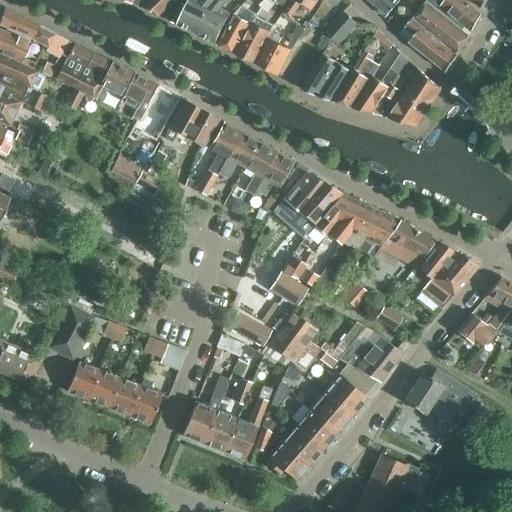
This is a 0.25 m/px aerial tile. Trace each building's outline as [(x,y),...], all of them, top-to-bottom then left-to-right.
[(133,0),(132,3),(158,16),(172,3),(168,0),(133,0)] [(211,3),(213,0),(191,0),(189,6),(183,3),(166,18),(179,25),(179,26),(197,35),(211,3)] [(213,0),(211,3),(197,35),(215,44),(231,12),(222,8),(227,0),(213,0)] [(265,0),(264,1),(260,5),(269,13),(277,2),(275,0),(265,0)] [(290,19),(302,2),(312,11),(319,0),(292,0),(282,14),(290,19)] [(387,18),(400,2),(401,0),(379,0),(375,5),(387,18)] [(415,0),(401,0),(400,2),(408,9),(415,0)] [(427,0),(429,1),(463,29),(465,26),(472,32),(482,14),(466,0),(427,0)] [(474,0),(484,9),(489,0),(474,0)] [(236,54),(254,24),(257,19),(248,14),(246,19),(241,16),(245,9),(248,4),(246,1),(236,14),(219,45),(236,54)] [(472,36),(463,29),(429,1),(415,17),(461,54),(472,36)] [(48,48),(46,51),(60,58),(62,55),(67,58),(75,43),(56,33),(5,8),(0,21),(0,24),(33,39),(36,41),(48,48)] [(340,45),(358,23),(345,11),(326,33),(340,45)] [(448,72),(461,54),(415,17),(402,34),(407,39),(448,72)] [(254,24),(236,54),(246,58),(257,64),(270,38),(273,32),(254,24)] [(270,38),(257,64),(280,76),(293,49),(292,49),(305,30),(298,25),(288,47),(280,43),(282,38),(272,33),(270,38)] [(0,28),(0,52),(21,63),(30,42),(0,28)] [(330,45),(323,40),(318,47),(326,52),(330,45)] [(93,101),(102,83),(99,81),(109,60),(75,43),(67,58),(56,80),(73,89),(73,90),(83,96),(93,101)] [(0,75),(28,87),(31,89),(34,90),(43,72),(34,68),(21,63),(0,52),(0,75)] [(333,101),(353,70),(325,53),(302,89),(333,101)] [(400,74),(405,67),(409,60),(402,53),(392,68),(383,81),(373,74),(352,107),(373,114),(386,95),(393,85),(399,76),(400,74)] [(364,54),(335,102),(352,107),(373,74),(380,65),(364,54)] [(34,68),(36,63),(28,60),(25,60),(23,59),(21,63),(34,68)] [(55,65),(46,60),(41,71),(50,76),(55,65)] [(123,97),(136,73),(120,65),(113,61),(102,83),(93,101),(100,105),(108,89),(123,97)] [(408,69),(405,67),(400,74),(399,76),(393,85),(399,89),(405,79),(403,77),(408,69)] [(406,93),(429,109),(442,88),(420,70),(406,93)] [(136,73),(123,97),(121,102),(136,110),(133,117),(139,120),(140,121),(158,85),(136,73)] [(28,87),(0,75),(0,121),(10,126),(20,102),(21,102),(28,87)] [(181,97),(158,85),(140,121),(154,129),(151,135),(156,137),(162,124),(165,126),(181,97)] [(406,93),(399,89),(393,85),(386,95),(399,103),(389,118),(417,127),(429,109),(406,93)] [(49,97),(44,95),(34,90),(27,105),(41,112),(49,97)] [(76,111),(83,96),(73,90),(65,105),(76,111)] [(204,147),(220,120),(184,100),(169,128),(168,130),(165,138),(173,142),(178,133),(204,147)] [(218,176),(242,132),(224,122),(209,149),(218,153),(197,191),(206,196),(218,176)] [(0,155),(6,158),(13,143),(9,141),(13,133),(0,126),(0,155)] [(28,146),(32,136),(19,130),(15,140),(28,146)] [(242,132),(218,176),(221,178),(223,174),(229,178),(236,164),(245,168),(259,142),(242,132)] [(259,142),(245,168),(255,174),(240,199),(248,204),(256,190),(277,151),(259,142)] [(159,169),(167,156),(158,150),(150,164),(159,169)] [(277,151),(256,190),(266,196),(273,184),(280,188),(295,161),(277,151)] [(52,179),(61,161),(50,156),(40,174),(52,179)] [(146,166),(142,171),(135,184),(155,194),(162,182),(146,174),(150,168),(146,166)] [(132,189),(137,178),(119,168),(114,179),(132,189)] [(288,196),(274,212),(294,230),(303,237),(308,232),(315,223),(331,202),(339,192),(321,181),(321,180),(307,173),(288,195),(288,196)] [(0,186),(10,192),(15,180),(2,174),(0,178),(0,186)] [(0,220),(10,198),(0,192),(0,220)] [(331,202),(315,223),(316,223),(314,226),(327,237),(328,235),(356,200),(342,193),(339,192),(331,202)] [(272,212),(279,201),(270,196),(264,207),(272,212)] [(356,200),(328,235),(339,244),(349,231),(351,232),(370,207),(356,200)] [(234,202),(230,210),(242,216),(248,204),(240,201),(237,201),(234,202)] [(171,227),(176,216),(155,204),(149,214),(171,227)] [(370,207),(351,232),(343,243),(358,250),(384,214),(370,207)] [(380,248),(400,221),(384,214),(358,250),(369,256),(375,245),(380,248)] [(380,248),(374,256),(395,267),(399,259),(416,269),(436,241),(400,221),(380,248)] [(454,296),(480,265),(440,242),(419,271),(431,279),(421,292),(441,309),(453,295),(454,296)] [(277,246),(267,263),(272,266),(280,271),(289,258),(291,254),(277,246)] [(299,280),(308,266),(293,256),(282,272),(299,280)] [(0,277),(16,285),(22,274),(0,262),(0,277)] [(328,292),(330,289),(337,277),(334,275),(334,274),(326,268),(315,285),(328,292)] [(312,284),(317,276),(307,270),(302,278),(312,284)] [(297,302),(306,284),(277,271),(268,289),(297,302)] [(330,289),(341,296),(348,284),(338,277),(337,277),(330,289)] [(498,332),(511,313),(511,282),(502,277),(483,300),(500,310),(489,324),(498,332)] [(356,309),(370,293),(357,282),(343,298),(356,309)] [(73,360),(91,326),(95,317),(70,305),(48,347),(73,360)] [(396,330),(403,318),(384,306),(377,318),(396,330)] [(235,310),(228,325),(264,342),(271,328),(235,310)] [(486,343),(495,331),(472,313),(457,331),(474,344),(479,337),(486,343)] [(511,313),(498,332),(511,339),(511,338),(511,313)] [(112,339),(118,325),(108,321),(102,335),(112,339)] [(348,363),(381,382),(403,354),(397,349),(377,333),(356,322),(341,341),(334,350),(332,349),(333,348),(325,342),(320,348),(348,362),(348,363)] [(118,325),(112,339),(121,342),(127,328),(118,325)] [(234,339),(223,335),(222,334),(216,347),(240,357),(242,352),(245,344),(245,343),(234,339)] [(153,354),(158,341),(149,338),(144,350),(153,354)] [(0,372),(29,386),(42,359),(0,339),(0,372)] [(158,341),(153,354),(162,357),(160,363),(176,370),(184,351),(158,341)] [(446,358),(454,349),(446,343),(438,352),(446,358)] [(256,350),(245,344),(242,352),(252,358),(256,350)] [(321,350),(316,357),(332,368),(336,361),(321,350)] [(475,376),(485,362),(477,356),(466,370),(475,376)] [(88,400),(100,369),(79,361),(67,392),(88,400)] [(325,392),(353,416),(368,398),(364,395),(377,381),(380,383),(381,382),(348,363),(347,363),(340,374),(325,392)] [(284,375),(296,381),(301,373),(289,366),(284,375)] [(109,408),(121,377),(100,369),(88,400),(109,408)] [(476,394),(438,370),(432,379),(423,373),(404,401),(425,414),(435,399),(461,416),(476,394)] [(182,436),(203,444),(217,410),(220,402),(230,378),(222,375),(219,382),(209,407),(196,402),(182,436)] [(121,377),(109,408),(129,416),(141,385),(121,377)] [(143,379),(141,385),(129,416),(150,424),(162,394),(150,389),(153,383),(143,379)] [(244,406),(253,383),(242,379),(233,401),(244,406)] [(280,383),(271,404),(277,409),(291,391),(280,383)] [(311,409),(338,433),(353,416),(325,392),(311,409)] [(238,417),(224,452),(245,460),(269,401),(258,397),(248,422),(238,417)] [(478,435),(491,415),(478,407),(465,425),(478,435)] [(296,425),(324,449),(338,433),(311,409),(296,425)] [(217,410),(203,444),(224,452),(238,417),(217,410)] [(268,418),(263,425),(273,433),(278,426),(268,418)] [(281,443),(309,467),(324,449),(296,425),(281,443)] [(264,451),(271,432),(263,426),(255,448),(264,451)] [(297,481),(309,467),(281,443),(266,462),(280,474),(284,470),(297,481)] [(382,454),(370,480),(396,491),(397,489),(405,471),(416,475),(419,469),(407,464),(406,465),(382,454)] [(374,511),(387,511),(394,496),(405,500),(408,494),(397,489),(396,491),(370,480),(359,505),(374,511)]
